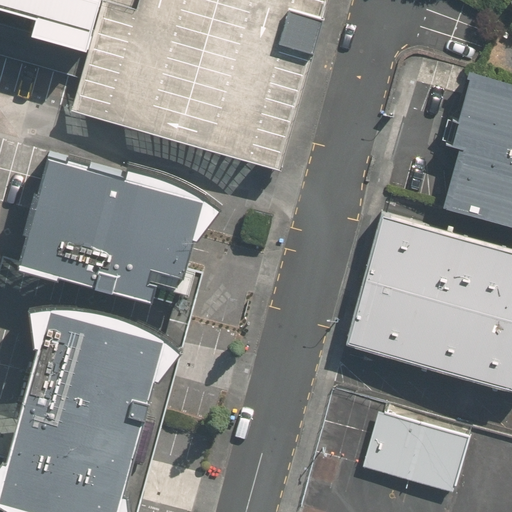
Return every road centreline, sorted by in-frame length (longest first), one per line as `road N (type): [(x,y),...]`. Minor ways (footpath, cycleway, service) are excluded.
road 1 (residential): [(384,2),(247,511)]
road 2 (unknown): [(256,0),(209,169)]
road 3 (unknown): [(103,140),(145,0)]
road 4 (track): [(384,2),(511,59)]
